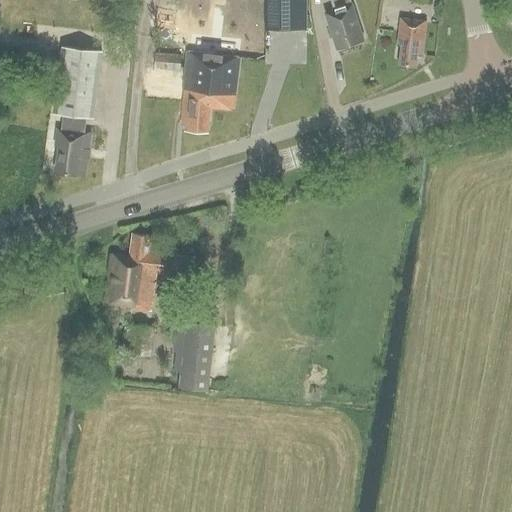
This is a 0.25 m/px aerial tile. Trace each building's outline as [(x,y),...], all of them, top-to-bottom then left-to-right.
[(307,29),(307,0),(265,0),(266,29),(307,29)] [(337,49),(364,40),(351,0),(330,0),(333,10),(325,13),(337,49)] [(422,56),(427,21),(401,18),(398,46),(402,46),(399,63),(399,65),(416,67),(417,65),(416,65),(417,56),(422,56)] [(92,118),(99,50),(60,46),(53,113),(62,114),(61,128),(57,128),(55,146),(58,146),(56,172),(85,176),(90,132),(84,131),(86,117),(92,118)] [(234,109),(239,60),(234,59),(234,57),(187,52),(182,124),(188,124),(188,131),(207,132),(209,106),(234,109)] [(157,69),(181,71),(182,55),(158,53),(157,69)] [(163,274),(166,254),(156,253),(158,243),(152,242),(153,236),(133,233),(130,257),(112,254),(105,302),(120,304),(120,307),(151,312),(157,273),(163,274)] [(151,356),(155,327),(128,323),(124,353),(151,356)] [(209,391),(216,328),(186,325),(179,388),(209,391)]
